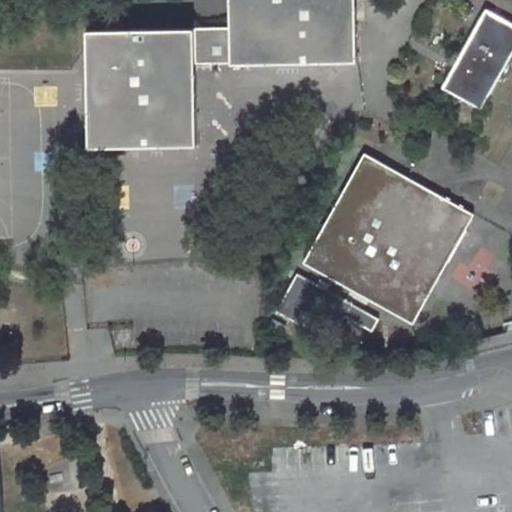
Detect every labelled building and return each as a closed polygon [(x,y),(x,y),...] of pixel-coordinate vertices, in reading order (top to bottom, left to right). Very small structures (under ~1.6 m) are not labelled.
[(193,62),(355,60),(354,0),(227,0),(228,26),(84,29),(87,145),(195,144),(193,62)] [(511,51),(511,22),(485,7),(441,86),(481,108),(511,51)] [(475,212),(365,152),(306,260),(416,320),(475,212)] [(461,264),(478,235),(468,230),(451,259),(461,264)] [(297,272),(278,312),(307,326),(326,287),(297,272)]
